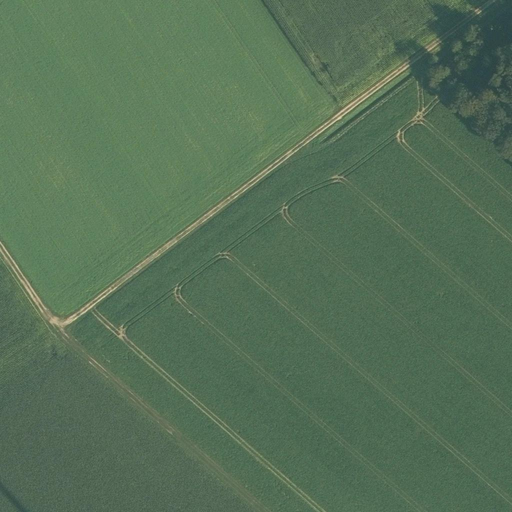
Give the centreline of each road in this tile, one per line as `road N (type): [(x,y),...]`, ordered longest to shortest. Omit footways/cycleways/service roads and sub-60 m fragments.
road 1 (track): [(494,0),(56,329)]
road 2 (track): [(0,246),(56,329),(262,511)]
